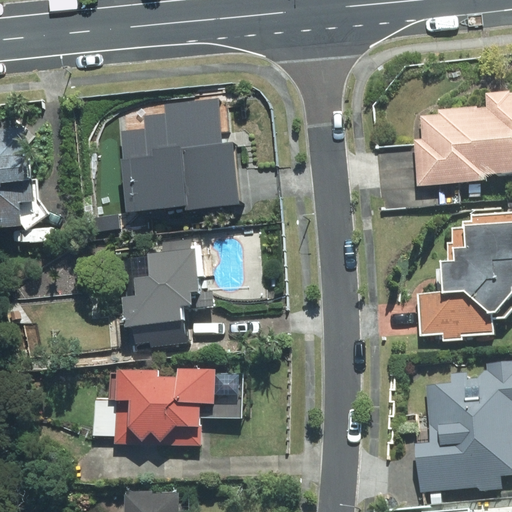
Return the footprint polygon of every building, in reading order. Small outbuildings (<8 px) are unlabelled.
[(495,184),(495,179),(511,178),(511,95),(493,96),(494,110),(485,111),(485,109),(443,112),(444,117),(427,118),(429,142),(420,142),(424,189),(495,184)] [(187,213),(239,208),(232,155),(230,149),(228,143),(222,138),(215,133),(210,129),(205,127),(199,126),(193,125),(149,129),(149,135),(128,137),(135,214),(186,209),(187,213)] [(32,130),(0,132),(0,234),(32,232),(30,209),(45,207),(41,162),(35,163),(32,130)] [(473,200),(485,200),(484,188),(473,189),(473,200)] [(467,343),(467,339),(499,338),(498,322),(511,321),(511,216),(475,218),(475,225),(467,225),(467,231),(457,231),(458,246),(454,247),(456,267),(450,267),(451,295),(421,296),(423,339),(445,338),(445,344),(467,343)] [(154,346),(190,343),(187,311),(196,310),(195,297),(205,295),(201,252),(156,256),(159,281),(156,280),(158,300),(133,302),(136,330),(138,329),(140,345),(153,343),(154,346)] [(42,312),(41,298),(28,299),(29,313),(42,312)] [(511,363),(490,366),(491,372),(489,372),(481,380),(471,382),(471,374),(454,376),(455,385),(431,387),(436,445),(420,447),(424,494),(479,490),(484,492),(506,490),(505,478),(511,477),(511,363)] [(120,447),(207,449),(208,433),(210,433),(210,409),(226,409),(227,375),(186,373),(186,381),(167,381),(167,374),(122,372),(120,447)] [(432,507),(446,505),(445,494),(431,496),(432,507)] [(133,496),(133,511),(189,511),(189,498),(161,499),(161,495),(133,496)]
